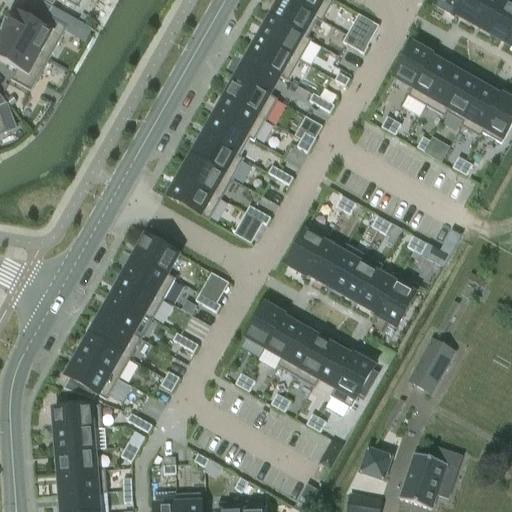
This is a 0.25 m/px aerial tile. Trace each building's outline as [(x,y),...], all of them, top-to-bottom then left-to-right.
[(59,0),(78,11),(84,0),(59,0)] [(281,0),(270,20),(307,41),(308,40),(318,22),(318,21),(281,0)] [(329,0),(281,0),(318,21),(318,22),(322,25),(334,3),(329,0)] [(455,19),(456,17),(465,0),(438,0),(435,7),(455,19)] [(465,0),(456,17),(474,27),(488,0),(465,0)] [(498,0),(488,0),(474,27),(491,37),(508,6),(498,0)] [(511,40),(511,7),(508,6),(491,37),(508,47),(511,40)] [(1,34),(49,62),(67,29),(47,18),(41,28),(13,12),(1,34)] [(307,41),(270,20),(259,40),(300,63),(312,42),(308,40),(307,41)] [(31,94),(49,62),(1,34),(0,35),(0,62),(17,72),(11,82),(31,94)] [(353,51),(358,44),(347,38),(343,45),(353,51)] [(259,40),(248,60),(280,78),(280,79),(288,84),(300,63),(259,40)] [(364,57),(368,49),(358,44),(353,51),(364,57)] [(432,60),(433,58),(412,47),(393,79),(412,90),(413,91),(431,60),(432,60)] [(280,79),(280,78),(248,60),(236,80),(269,98),(270,97),(280,79)] [(432,60),(431,60),(413,91),(412,90),(407,98),(426,109),(449,70),(432,60)] [(466,80),(449,70),(426,109),(445,120),(447,115),(446,115),(466,80)] [(345,89),(350,82),(339,76),(335,83),(345,89)] [(270,97),(269,98),(236,80),(225,99),(266,123),(278,102),(270,97)] [(466,80),(446,115),(447,115),(463,124),(464,125),(484,90),(466,80)] [(484,90),(464,125),(463,124),(461,129),(480,140),(483,136),(482,135),(502,100),(501,99),(484,90)] [(320,110),(324,102),(314,97),(310,104),(320,110)] [(482,135),(483,136),(502,146),(511,128),(511,103),(502,98),(501,99),(502,100),(482,135)] [(225,99),(214,119),(251,140),(250,141),(254,144),(266,123),(225,99)] [(330,115),(334,108),(324,102),(320,110),(330,115)] [(251,140),(214,119),(202,139),(239,160),(240,159),(250,141),(251,140)] [(396,124),(389,120),(383,131),(390,135),(396,124)] [(403,128),(396,124),(390,135),(397,139),(403,128)] [(312,148),(315,142),(305,136),(301,143),(312,148)] [(240,159),(239,160),(202,139),(191,159),(232,182),(244,161),(240,159)] [(432,145),(425,141),(419,151),(426,155),(432,145)] [(297,150),(308,155),(312,148),(301,143),(297,150)] [(439,149),(432,145),(426,155),(433,159),(439,149)] [(232,182),(191,159),(180,179),(221,202),(232,182)] [(467,165),(460,161),(454,171),(461,175),(467,165)] [(474,169),(467,165),(461,175),(468,179),(474,169)] [(279,182),(283,175),(272,169),(268,176),(279,182)] [(289,188),(293,181),(283,175),(279,182),(289,188)] [(180,179),(168,200),(209,223),(221,202),(180,179)] [(343,213),(349,203),(342,199),(336,209),(343,213)] [(350,217),(356,207),(349,203),(343,213),(350,217)] [(256,222),(260,215),(250,209),(246,216),(256,222)] [(260,215),(256,222),(267,228),(271,221),(260,215)] [(379,233),(385,223),(378,219),(372,229),(379,233)] [(386,237),(392,227),(385,223),(379,233),(386,237)] [(307,279),(308,277),(325,246),(326,246),(331,238),(310,226),(286,267),(307,279)] [(179,257),(146,238),(134,259),(167,278),(167,277),(179,257)] [(414,254),(420,243),(413,239),(407,250),(414,254)] [(421,257),(427,247),(420,243),(414,254),(421,257)] [(326,246),(325,246),(308,277),(324,286),(342,256),(342,255),(326,246)] [(342,255),(342,256),(324,286),(343,297),(361,266),(366,258),(346,247),(342,255)] [(123,279),(164,302),(176,281),(167,277),(167,278),(134,259),(123,279)] [(361,266),(343,297),(360,307),(378,276),(361,266)] [(395,286),(378,276),(360,307),(377,316),(378,317),(395,286)] [(378,317),(377,316),(376,318),(397,330),(420,289),(400,277),(395,286),(378,317)] [(123,279),(112,299),(144,317),(144,318),(152,323),(164,302),(123,279)] [(206,309),(210,302),(200,296),(196,303),(206,309)] [(100,319),(133,337),(134,336),(144,318),(144,317),(112,299),(100,319)] [(217,315),(221,308),(210,302),(206,309),(217,315)] [(284,320),(285,319),(264,307),(245,339),(266,351),(283,320),(284,320)] [(89,338),(130,362),(142,341),(134,336),(133,337),(100,319),(89,338)] [(283,320),(266,351),(282,360),(282,361),(300,330),(284,320),(283,320)] [(318,340),(300,330),(282,361),(282,360),(277,369),(296,379),(318,340)] [(184,349),(188,342),(177,336),(173,343),(184,349)] [(89,338),(78,358),(119,381),(130,362),(89,338)] [(318,340),(296,379),(315,390),(319,382),(319,381),(336,350),(318,340)] [(194,355),(198,348),(188,342),(184,349),(194,355)] [(452,359),(431,347),(408,389),(429,401),(452,359)] [(353,360),(336,350),(319,381),(319,382),(335,391),(336,391),(353,360)] [(78,358),(66,379),(107,402),(119,381),(78,358)] [(353,360),(336,391),(335,391),(330,399),(351,411),(374,370),(354,358),(353,360)] [(130,383),(140,368),(132,362),(122,377),(130,383)] [(177,388),(181,381),(170,375),(166,382),(177,388)] [(244,378),(238,388),(245,392),(250,382),(244,378)] [(177,388),(166,382),(162,389),(173,395),(177,388)] [(250,382),(245,392),(251,396),(257,386),(250,382)] [(279,398),(273,408),(280,412),(286,402),(279,398)] [(286,402),(280,412),(287,416),(293,406),(286,402)] [(101,407),(54,411),(55,435),(93,432),(102,431),(101,407)] [(138,429),(142,422),(131,416),(127,423),(138,429)] [(314,418),(309,429),(315,433),(321,422),(314,418)] [(148,435),(152,428),(142,422),(138,429),(148,435)] [(321,422),(315,433),(322,437),(328,426),(321,422)] [(93,432),(55,435),(57,455),(94,453),(93,432)] [(126,452),(137,458),(141,451),(130,445),(126,452)] [(122,459),(133,465),(137,458),(126,452),(122,459)] [(94,453),(57,455),(59,476),(96,473),(94,453)] [(361,476),(383,483),(391,461),(368,453),(361,476)] [(447,467),(415,456),(415,457),(400,502),(430,511),(432,511),(437,497),(449,501),(454,486),(442,482),(447,467)] [(205,470),(209,463),(198,457),(194,464),(205,470)] [(164,469),(164,477),(176,476),(176,468),(164,469)] [(96,473),(59,476),(60,499),(98,496),(98,497),(107,496),(106,472),(96,473)] [(123,482),(124,494),(132,493),(131,481),(123,482)] [(242,495),(248,485),(241,481),(235,491),(242,495)] [(132,493),(124,494),(124,506),(132,505),(132,493)] [(99,511),(98,497),(98,496),(60,499),(61,511),(99,511)] [(177,507),(177,511),(201,511),(201,496),(176,497),(176,507),(177,507)] [(345,511),(379,511),(381,503),(349,497),(345,511)]
